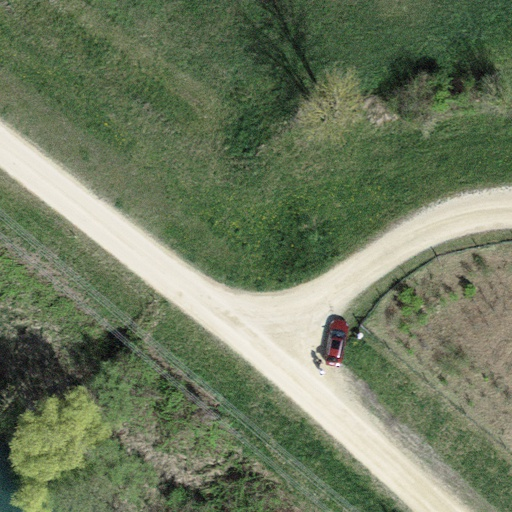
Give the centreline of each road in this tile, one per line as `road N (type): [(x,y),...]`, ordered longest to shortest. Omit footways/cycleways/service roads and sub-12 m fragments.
road 1 (track): [(0,150),(255,355)]
road 2 (track): [(255,355),(416,234),(511,213)]
road 3 (track): [(255,355),(436,511)]
